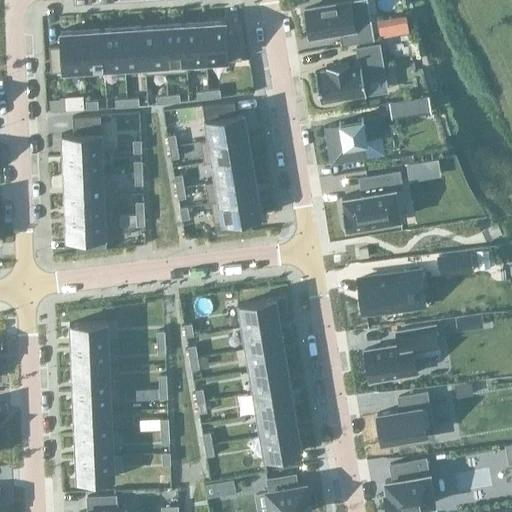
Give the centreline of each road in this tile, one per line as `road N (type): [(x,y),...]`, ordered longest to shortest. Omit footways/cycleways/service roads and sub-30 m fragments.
road 1 (residential): [(20,0),(13,16),(27,289)]
road 2 (residential): [(27,289),(309,255)]
road 3 (residential): [(309,255),(352,511)]
road 4 (residential): [(309,255),(266,0)]
road 5 (residential): [(37,511),(27,289)]
